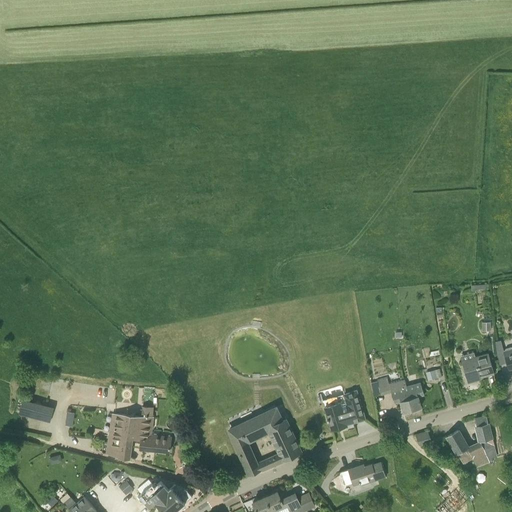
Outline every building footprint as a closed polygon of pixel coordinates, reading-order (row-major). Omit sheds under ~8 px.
[(491,331),(491,322),(481,322),(482,331),(491,331)] [(494,373),(488,352),(475,356),(474,352),(460,356),(468,383),(477,380),(476,376),(480,375),(480,377),(494,373)] [(426,372),(428,380),(442,377),(440,368),(426,372)] [(421,406),(418,397),(424,395),(420,382),(407,386),(405,379),(389,384),(387,377),(376,379),(381,396),(392,393),(395,403),(401,401),(404,411),(410,410),(411,412),(414,411),(415,408),(421,406)] [(353,422),(365,418),(356,390),(344,394),(346,402),(340,404),(340,403),(325,408),(328,419),(327,419),(328,421),(329,421),(332,431),(347,426),(346,423),(352,421),(353,422)] [(23,400),(20,413),(50,421),(53,408),(23,400)] [(152,435),(154,417),(154,416),(153,416),(154,406),(142,405),(141,414),(113,412),(113,413),(106,454),(119,457),(119,458),(129,459),(132,438),(141,439),(140,449),(170,452),(171,437),(152,435)] [(229,430),(250,475),(283,460),(301,452),(286,419),(283,421),(277,409),(229,430)] [(67,416),(65,425),(73,426),(74,417),(67,416)] [(355,428),(353,422),(352,421),(346,423),(346,424),(347,426),(348,431),(355,428)] [(491,439),(488,425),(488,423),(476,425),(480,442),(469,448),(458,430),(447,436),(463,464),(473,459),(477,467),(488,462),(490,461),(489,459),(495,457),(491,439)] [(421,450),(433,446),(428,431),(416,435),(421,450)] [(54,463),(64,459),(61,452),(51,456),(54,463)] [(361,485),(378,480),(372,464),(361,467),(360,465),(348,469),(351,479),(353,486),(361,483),(361,485)] [(121,474),(118,471),(114,471),(111,474),(111,478),(114,481),(118,481),(121,479),(121,474)] [(153,483),(149,478),(137,488),(141,494),(138,497),(149,510),(157,503),(164,511),(174,511),(192,496),(184,487),(175,483),(171,487),(168,489),(161,480),(155,485),(153,483)] [(281,499),(277,491),(265,496),(271,511),(273,511),(288,506),(290,511),(303,511),(315,507),(302,479),(290,484),(294,493),(281,499)] [(126,495),(134,489),(126,480),(119,486),(126,495)] [(57,500),(52,494),(46,500),(52,505),(57,500)] [(440,511),(464,511),(468,509),(452,494),(437,509),(440,511)] [(73,495),(66,501),(69,506),(77,500),(73,495)] [(97,511),(96,510),(96,509),(85,496),(70,510),(71,511),(97,511)] [(271,511),(265,496),(258,500),(257,497),(242,504),(245,511),(251,511),(252,511),(271,511)]
